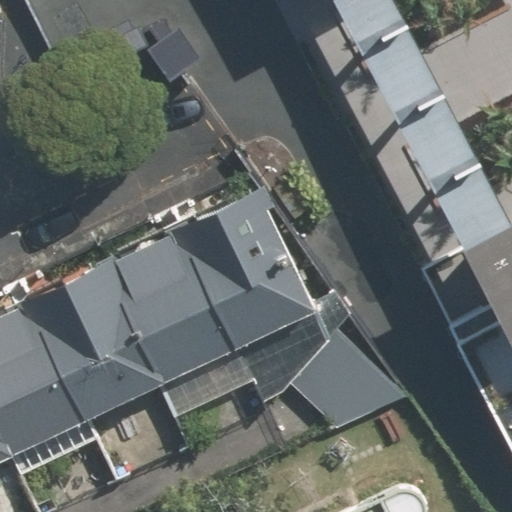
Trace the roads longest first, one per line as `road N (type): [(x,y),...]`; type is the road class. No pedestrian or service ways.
road 1 (unknown): [(177,140),(242,97),(283,108),(471,439),(511,484)]
road 2 (residential): [(177,140),(0,226)]
